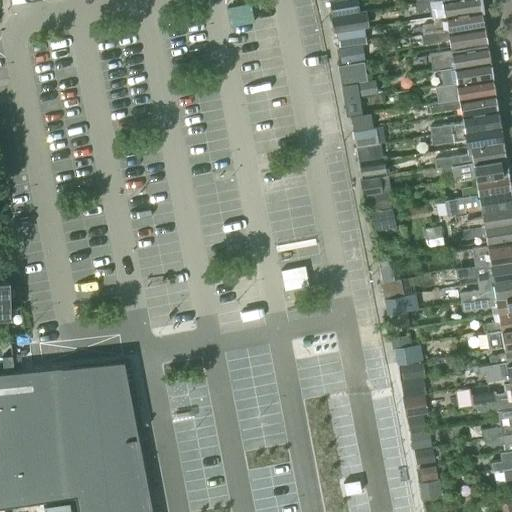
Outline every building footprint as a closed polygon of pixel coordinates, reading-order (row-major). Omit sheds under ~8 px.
[(328,0),(331,13),(359,8),(358,0),(328,0)] [(479,0),(430,0),(417,2),(418,10),(430,8),(431,16),(445,14),(481,8),(479,0)] [(359,8),(331,13),(333,31),(336,30),(365,26),(369,25),(366,8),(359,8)] [(432,23),(423,25),(424,34),(484,24),(481,8),(445,14),(431,16),(432,23)] [(424,34),(420,34),(422,43),(449,39),(450,46),(486,40),(484,24),(424,34)] [(365,26),(336,30),(338,46),(362,43),(367,42),(365,26)] [(365,58),(362,43),(338,46),(341,62),(365,58)] [(487,44),(427,54),(430,70),(440,69),(453,67),(490,60),(487,44)] [(453,67),(440,69),(443,85),(455,82),(492,76),(490,60),(453,67)] [(443,85),(436,86),(438,101),(495,92),(492,76),(455,82),(443,85)] [(375,77),(348,81),(351,96),(362,94),(377,92),(375,77)] [(438,101),(429,103),(430,112),(459,107),(461,114),(497,108),(495,92),(438,101)] [(364,111),(362,94),(351,96),(343,97),(345,114),(351,113),(364,111)] [(462,121),(429,127),(430,135),(500,124),(497,108),(461,114),(462,121)] [(364,111),(351,113),(353,129),(377,126),(374,109),(364,111)] [(500,124),(430,135),(432,144),(465,139),(466,145),(503,139),(500,124)] [(377,126),(353,129),(356,145),(379,142),(377,126)] [(467,153),(434,158),(436,167),(440,166),(457,163),(505,155),(503,139),(466,145),(467,153)] [(379,142),(356,145),(358,163),(382,159),(379,142)] [(457,163),(440,166),(441,175),(452,173),(454,181),(461,180),(475,177),(508,172),(505,155),(457,163)] [(382,159),(358,163),(361,178),(379,175),(384,174),(382,159)] [(477,186),(461,188),(463,196),(510,188),(508,172),(475,177),(477,186)] [(359,178),(362,193),(367,192),(381,190),(379,175),(361,178),(359,178)] [(463,196),(444,199),(447,215),(454,214),(465,212),(480,209),(511,204),(511,197),(510,188),(463,196)] [(367,192),(370,208),(391,205),(388,189),(381,190),(367,192)] [(455,221),(449,222),(450,231),(511,220),(511,204),(480,209),(482,216),(466,218),(465,212),(454,214),(455,221)] [(372,211),(375,229),(396,225),(392,207),(372,211)] [(511,220),(450,231),(452,239),(484,233),(486,241),(511,236),(511,220)] [(511,241),(487,245),(471,248),(474,265),(511,258),(511,241)] [(511,258),(474,265),(455,268),(456,277),(476,273),(477,282),(511,276),(511,258)] [(478,290),(458,293),(459,301),(480,298),(511,292),(511,276),(477,282),(478,290)] [(380,282),(383,298),(401,295),(398,278),(380,282)] [(0,317),(10,317),(9,280),(8,280),(8,281),(0,280),(0,317)] [(511,292),(480,298),(459,301),(460,310),(471,308),(474,311),(477,307),(480,307),(484,309),(487,306),(496,304),(497,312),(511,309),(511,292)] [(401,295),(383,298),(386,314),(389,313),(404,311),(401,295)] [(499,320),(484,323),(485,331),(511,326),(511,309),(497,312),(499,320)] [(404,311),(389,313),(391,328),(409,325),(407,311),(404,311)] [(511,326),(485,331),(488,348),(503,345),(511,343),(511,326)] [(406,333),(389,335),(390,347),(393,346),(407,344),(406,333)] [(407,344),(393,346),(396,362),(399,361),(422,358),(423,358),(420,342),(407,344)] [(504,353),(489,355),(490,364),(511,360),(511,343),(503,345),(504,353)] [(2,356),(3,371),(13,370),(11,355),(2,356)] [(422,358),(399,361),(402,378),(423,375),(425,375),(422,358)] [(0,506),(74,495),(76,511),(151,511),(136,430),(134,417),(133,417),(122,359),(83,363),(32,369),(16,370),(14,371),(0,372),(0,506)] [(511,360),(490,364),(477,366),(478,373),(482,372),(484,372),(484,373),(485,380),(504,377),(504,379),(508,378),(511,377),(511,360)] [(423,375),(402,378),(400,378),(403,396),(424,392),(426,392),(423,375)] [(494,390),(470,394),(472,405),(480,403),(480,404),(496,402),(511,399),(511,381),(503,383),(504,391),(495,393),(494,390)] [(424,392),(403,396),(401,396),(405,415),(407,415),(423,412),(428,412),(424,392)] [(511,399),(496,402),(480,404),(481,413),(497,410),(498,418),(506,417),(507,416),(511,415),(511,399)] [(423,412),(407,415),(410,431),(426,429),(423,412)] [(508,424),(481,429),(483,437),(489,436),(511,432),(511,415),(507,416),(508,424)] [(426,429),(410,431),(413,448),(414,448),(432,445),(429,428),(426,429)] [(511,432),(489,436),(490,445),(503,443),(504,450),(511,449),(511,432)] [(432,445),(414,448),(416,465),(419,464),(434,462),(432,445)] [(501,459),(491,461),(493,469),(503,468),(511,466),(511,449),(504,450),(500,451),(501,459)] [(434,462),(419,464),(421,479),(436,477),(434,462)] [(511,466),(503,468),(506,484),(509,484),(511,483),(511,466)] [(358,476),(343,479),(345,491),(361,488),(358,476)] [(436,477),(421,479),(417,480),(421,498),(443,495),(439,477),(436,477)] [(69,511),(68,499),(43,503),(43,511),(69,511)] [(511,511),(511,502),(511,499),(500,501),(501,511),(511,511)]
